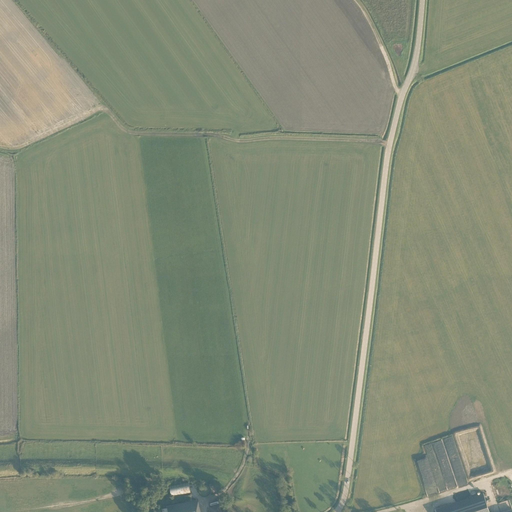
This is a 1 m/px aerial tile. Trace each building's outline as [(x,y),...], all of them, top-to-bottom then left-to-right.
[(446,446),(448,452),(456,450),(453,436),(444,438),(446,446)] [(434,474),(436,481),(443,479),(441,470),(437,471),(437,473),(434,474)] [(171,495),(190,492),(188,483),(169,486),(171,495)] [(511,511),(511,505),(505,484),(436,508),(437,511),(511,511)] [(200,511),(197,499),(167,506),(167,507),(162,508),(163,511),(200,511)] [(209,506),(210,511),(220,511),(219,503),(209,506)]
